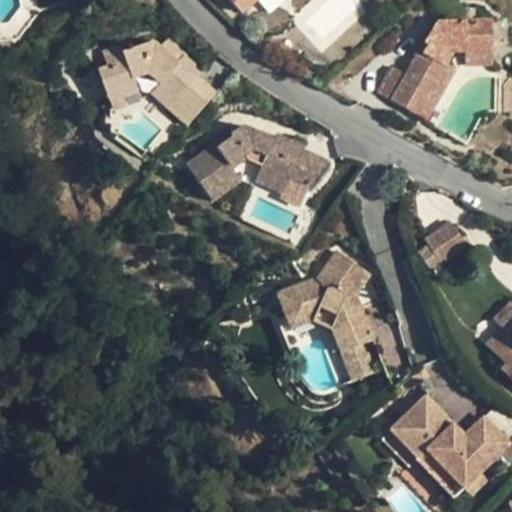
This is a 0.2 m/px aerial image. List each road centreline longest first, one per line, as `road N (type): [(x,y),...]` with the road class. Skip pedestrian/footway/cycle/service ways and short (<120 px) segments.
road 1 (residential): [(511,212),(281,92),(202,0)]
road 2 (unknown): [(399,154),(395,209),(448,360)]
